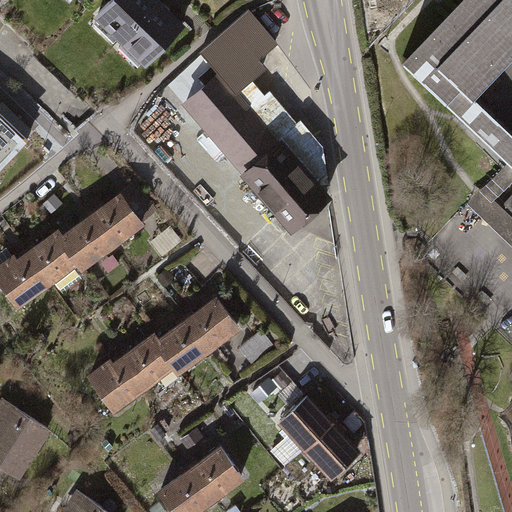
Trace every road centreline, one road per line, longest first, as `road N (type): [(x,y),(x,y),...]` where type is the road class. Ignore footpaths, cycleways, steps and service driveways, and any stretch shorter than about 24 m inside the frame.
road 1 (residential): [(392,390),(364,386),(330,366),(110,128),(0,208)]
road 2 (secondary): [(322,0),(392,390)]
road 3 (secondary): [(392,390),(411,511)]
